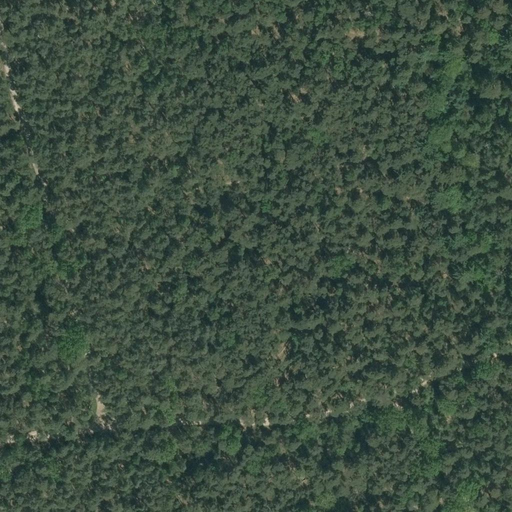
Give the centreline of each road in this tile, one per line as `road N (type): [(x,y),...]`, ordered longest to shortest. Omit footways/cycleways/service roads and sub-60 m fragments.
road 1 (track): [(0,44),(105,426)]
road 2 (track): [(401,391),(315,414),(105,426)]
road 3 (track): [(475,511),(401,391)]
road 4 (track): [(401,391),(511,345)]
